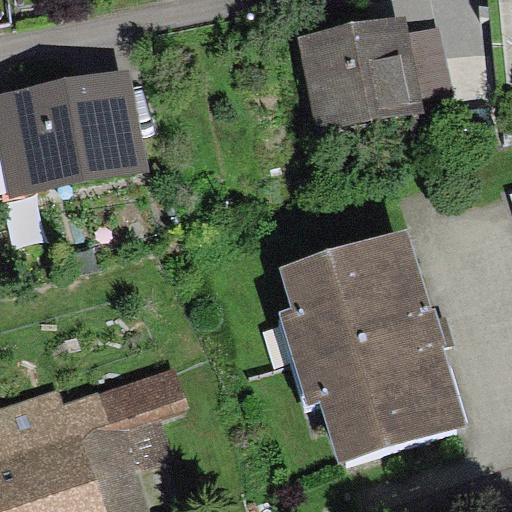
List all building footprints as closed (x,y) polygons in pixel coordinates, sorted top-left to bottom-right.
[(511,0),(487,0),(498,100),(511,98),(511,0)] [(407,24),(298,47),(318,144),(411,125),(416,151),(440,147),(434,119),(454,115),(437,34),(410,40),(407,24)] [(131,82),(0,106),(0,157),(10,210),(151,184),(131,82)] [(292,323),(278,327),(307,424),(321,420),(340,483),(469,445),(442,354),(454,350),(446,323),(432,327),(408,246),(280,284),(292,323)] [(0,511),(149,511),(138,477),(171,466),(157,425),(189,415),(176,374),(65,410),(59,392),(0,411),(0,511)]
